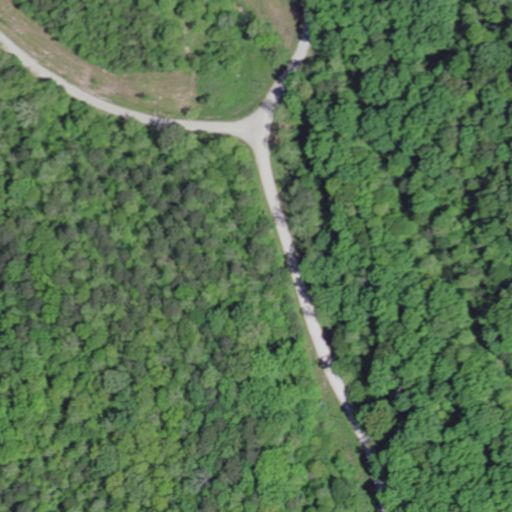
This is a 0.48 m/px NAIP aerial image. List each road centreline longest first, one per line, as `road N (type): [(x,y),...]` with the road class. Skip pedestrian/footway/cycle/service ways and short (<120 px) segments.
road 1 (residential): [(387,511),(371,453),(306,312),(267,175),(266,128),(302,51),(303,0)]
road 2 (residential): [(266,128),(181,128),(129,118),(84,98),(0,33)]
